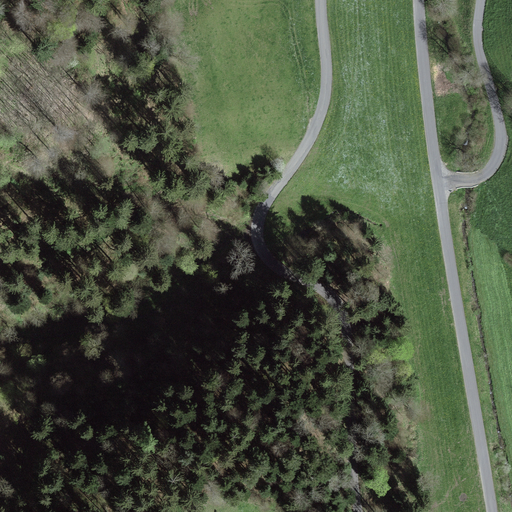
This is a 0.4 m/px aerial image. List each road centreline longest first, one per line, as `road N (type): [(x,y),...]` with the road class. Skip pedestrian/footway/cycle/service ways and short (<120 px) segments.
road 1 (tertiary): [(359,511),(342,313),(328,292),(273,264),(255,230),(267,198),(315,133),(325,62),(317,0)]
road 2 (track): [(0,244),(31,252),(83,241),(172,181),(122,0)]
road 3 (tertiary): [(438,183),(492,511)]
road 4 (unclassified): [(438,183),(477,178),(500,149),(477,38),(480,0)]
road 5 (tertiary): [(420,0),(438,183)]
